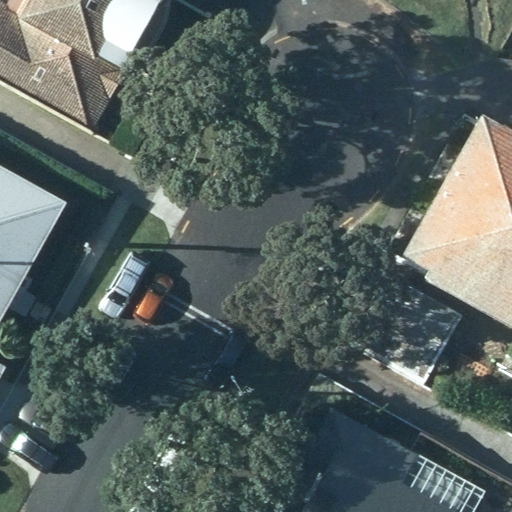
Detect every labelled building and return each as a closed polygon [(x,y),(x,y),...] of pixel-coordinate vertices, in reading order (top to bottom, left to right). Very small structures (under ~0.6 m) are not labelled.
[(0,0),(0,81),(85,127),(117,65),(127,60),(134,54),(141,46),(146,38),(150,27),(153,19),(154,8),(153,0),(168,0),(202,17),(210,0),(0,0)] [(511,134),(478,115),(459,151),(511,179),(511,134)] [(511,179),(459,151),(426,212),(511,261),(511,179)] [(0,288),(7,275),(0,270),(28,220),(11,211),(23,189),(0,176),(0,288)] [(511,261),(426,212),(401,257),(426,271),(421,278),(511,327),(511,261)] [(459,311),(388,273),(349,343),(419,383),(459,311)] [(446,511),(388,480),(403,452),(312,403),(282,459),(293,465),(267,511),(446,511)]
